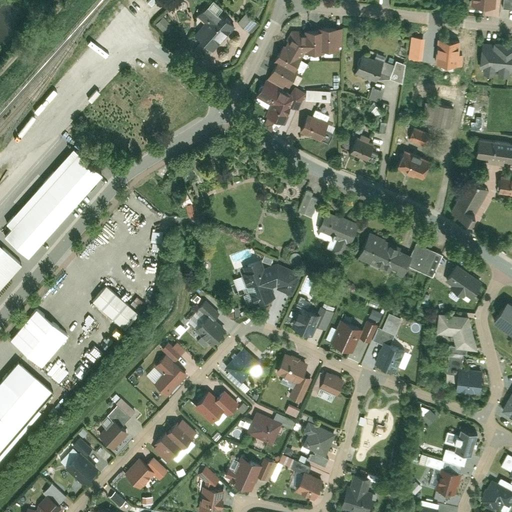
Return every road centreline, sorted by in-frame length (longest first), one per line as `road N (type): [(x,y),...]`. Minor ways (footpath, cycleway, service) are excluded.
road 1 (residential): [(364,374),(262,327),(244,329),(71,511)]
road 2 (residential): [(226,110),(272,145),(447,228),(508,270)]
road 3 (unclassified): [(226,110),(115,185),(0,317)]
road 4 (residential): [(508,270),(482,313),(496,380),(489,425)]
road 5 (residential): [(446,19),(284,4)]
road 6 (residential): [(317,511),(346,449),(364,374)]
road 7 (residential): [(489,425),(364,374)]
road 8 (residential): [(226,110),(284,4)]
